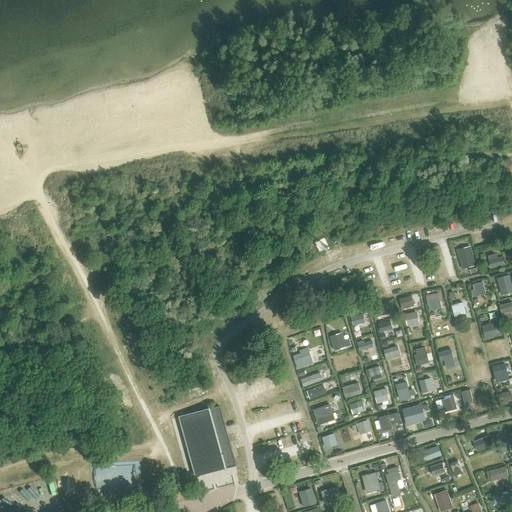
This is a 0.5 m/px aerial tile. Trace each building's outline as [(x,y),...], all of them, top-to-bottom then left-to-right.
[(457,249),(463,268),(477,264),(471,245),(457,249)] [(498,258),(497,254),(488,256),(492,268),(504,265),(502,257),(498,258)] [(496,287),(509,284),(507,275),(494,278),(496,287)] [(473,296),(485,293),(482,282),(473,285),(475,289),(472,290),(473,296)] [(498,301),(510,298),(507,290),(496,293),(498,301)] [(430,303),(440,301),(438,293),(426,296),(428,305),(431,305),(430,303)] [(403,309),(414,305),(411,296),(400,299),(403,309)] [(392,300),(387,302),(390,313),(395,312),(392,300)] [(511,312),(511,311),(511,302),(500,305),(503,318),(511,316),(511,312)] [(455,316),(465,313),(463,303),(452,306),(455,316)] [(375,317),(388,313),(385,304),(372,308),(375,317)] [(418,323),(416,312),(406,314),(408,325),(418,323)] [(355,314),(350,315),(353,325),(365,322),(363,314),(356,316),(355,314)] [(380,332),(392,328),(390,321),(378,324),(380,332)] [(498,336),(495,323),(482,326),(485,339),(498,336)] [(466,347),(475,343),(470,328),(460,331),(466,347)] [(331,335),(335,349),(348,346),(343,331),(331,335)] [(373,346),(372,341),(364,343),(364,341),(358,343),(361,350),(373,346)] [(489,348),(492,360),(505,356),(502,345),(489,348)] [(387,359),(399,356),(397,347),(384,350),(387,359)] [(441,361),(453,357),(451,350),(439,353),(441,361)] [(309,351),(293,357),(296,364),(298,369),(314,364),(312,358),(309,351)] [(417,365),(428,362),(426,353),(414,356),(417,365)] [(338,370),(354,365),(352,357),(335,362),(338,370)] [(389,364),(391,372),(403,369),(400,361),(389,364)] [(486,378),(483,364),(471,367),(474,381),(486,378)] [(496,376),(507,373),(505,364),(493,367),(496,376)] [(381,374),(379,366),(367,370),(368,377),(381,374)] [(304,386),(323,379),(320,372),(301,379),(304,386)] [(398,383),(406,382),(404,374),(392,376),(395,387),(399,386),(398,383)] [(433,390),(430,378),(419,381),(423,393),(433,390)] [(359,386),(354,388),(353,384),(343,388),(346,397),(361,392),(359,386)] [(310,399),(326,393),(323,385),(307,391),(310,399)] [(401,401),(411,399),(410,394),(408,388),(398,391),(399,397),(401,401)] [(386,389),(375,392),(378,403),(389,399),(386,389)] [(503,394),(499,395),(501,402),(511,398),(511,397),(510,392),(503,394)] [(450,410),(457,408),(453,395),(446,396),(450,410)] [(329,396),(312,402),(314,410),(331,404),(329,396)] [(353,414),(365,410),(362,401),(350,404),(353,414)] [(407,424),(427,419),(422,403),(403,408),(407,424)] [(198,412),(179,417),(195,476),(213,471),(213,472),(235,465),(219,406),(198,412)] [(316,416),(319,425),(335,419),(332,411),(316,416)] [(383,429),(394,427),(393,423),(402,421),(400,411),(380,416),(383,429)] [(360,434),(370,431),(367,420),(357,423),(360,434)] [(511,433),(502,436),(505,448),(511,446),(511,433)] [(323,437),(326,447),(336,443),(334,434),(323,437)] [(478,450),(493,445),(489,436),(474,441),(478,450)] [(448,458),(455,455),(451,442),(443,444),(448,458)] [(425,460),(441,455),(438,446),(422,452),(425,460)] [(484,467),(500,462),(496,452),(481,457),(484,467)] [(455,476),(463,472),(458,461),(450,464),(455,476)] [(433,475),(445,471),(442,463),(430,467),(433,475)] [(492,480),(508,476),(505,466),(489,471),(492,480)] [(386,475),(388,482),(400,479),(397,467),(387,470),(388,475),(386,475)] [(382,482),(379,483),(377,476),(380,475),(379,472),(367,475),(372,491),(378,489),(378,491),(384,490),(382,482)] [(439,502),(452,497),(448,487),(435,492),(439,502)] [(311,488),(298,492),(303,507),(315,503),(311,488)] [(330,501),(329,498),(335,497),(333,488),(320,492),(324,503),(330,501)] [(499,505),(511,501),(511,495),(511,492),(497,496),(499,505)] [(404,504),(410,502),(408,494),(393,498),(396,509),(404,506),(404,504)] [(378,511),(390,511),(386,500),(376,504),(378,511)]
